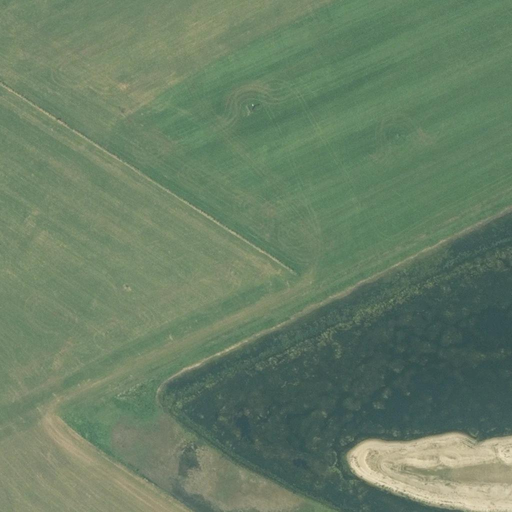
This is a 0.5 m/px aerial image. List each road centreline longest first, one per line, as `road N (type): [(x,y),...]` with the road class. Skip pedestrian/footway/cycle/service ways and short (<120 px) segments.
road 1 (motorway): [(0,179),(336,0)]
road 2 (motorway): [(290,0),(0,155)]
road 3 (track): [(176,0),(0,94)]
